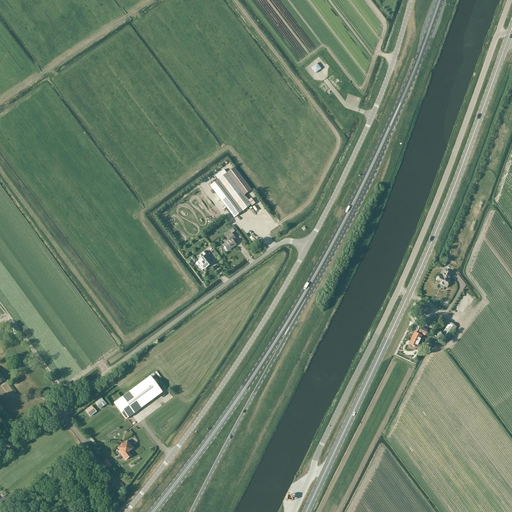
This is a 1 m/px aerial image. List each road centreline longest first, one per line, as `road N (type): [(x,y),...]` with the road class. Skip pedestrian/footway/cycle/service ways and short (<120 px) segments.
road 1 (unclassified): [(293,511),(426,224),(497,32)]
road 2 (primary): [(306,511),(444,211),(508,36)]
road 3 (primary): [(392,119),(291,310),(149,511)]
road 4 (unclassified): [(0,452),(281,242),(307,246)]
road 5 (unclassified): [(307,246),(217,393),(126,511)]
road 6 (unclassified): [(411,0),(372,115),(307,246)]
road 7 (primary): [(155,511),(295,312)]
road 8 (primary): [(192,511),(295,312)]
road 9 (primary): [(295,312),(392,119)]
road 10 (primary): [(392,119),(439,0)]
